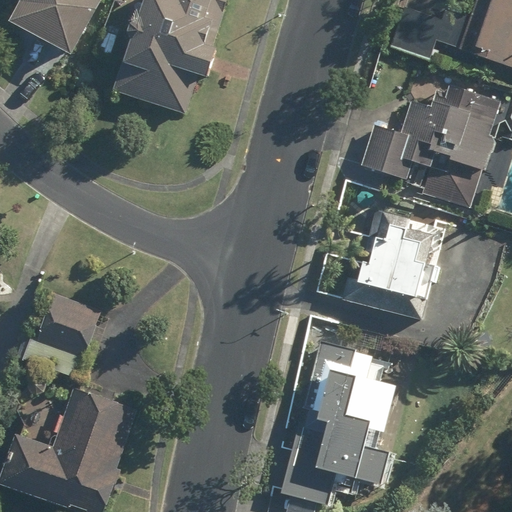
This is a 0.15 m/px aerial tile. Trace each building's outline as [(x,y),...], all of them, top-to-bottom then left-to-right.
[(13,0),(16,10),(6,27),(66,59),(97,2),(93,0),(13,0)] [(136,0),(108,94),(182,116),(192,82),(201,84),(211,52),(202,49),(217,0),(136,0)] [(428,64),(437,40),(458,47),(454,58),(511,77),(511,0),(476,0),(467,27),(394,2),(379,47),(428,64)] [(496,103),(437,84),(429,109),(410,103),(400,136),(372,127),(356,176),(471,213),(493,145),(483,142),(496,103)] [(436,288),(442,267),(434,265),(444,227),(376,210),(364,261),(347,257),(336,301),(420,322),(429,287),(436,288)] [(102,312),(35,291),(21,337),(88,359),(102,312)] [(393,362),(320,338),(286,441),(279,439),(262,490),(321,509),(330,481),(348,487),(366,434),(375,437),(390,391),(384,389),(393,362)] [(9,437),(0,461),(0,493),(51,511),(103,511),(138,418),(74,394),(52,453),(9,437)]
